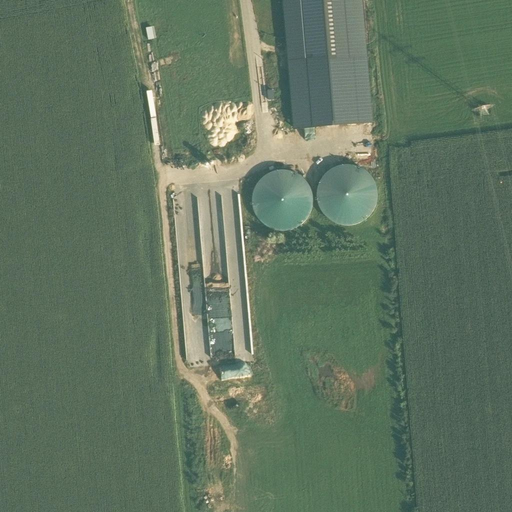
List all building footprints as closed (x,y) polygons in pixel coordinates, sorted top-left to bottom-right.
[(359,0),(284,0),(290,63),(365,56),(359,0)] [(147,27),(148,40),(157,38),(155,26),(147,27)] [(290,63),(295,129),(370,123),(365,56),(290,63)] [(374,212),(378,202),(378,191),(374,181),(368,172),(358,167),(348,165),(337,166),(328,172),(320,180),(317,190),(316,201),(320,211),(327,219),(336,225),(347,227),(357,225),(367,220),(374,212)] [(309,217),(313,207),(313,196),(310,186),(303,178),(294,172),(283,170),(272,172),(263,177),(256,185),(252,195),(252,206),(255,216),(262,225),(271,230),(282,232),(293,231),(302,225),(309,217)] [(215,213),(214,208),(222,205),(217,195),(199,203),(206,220),(211,218),(210,215),(215,213)] [(268,399),(267,385),(235,387),(235,400),(268,399)] [(236,424),(269,419),(267,404),(234,409),(236,424)] [(219,511),(218,468),(205,469),(207,511),(219,511)]
